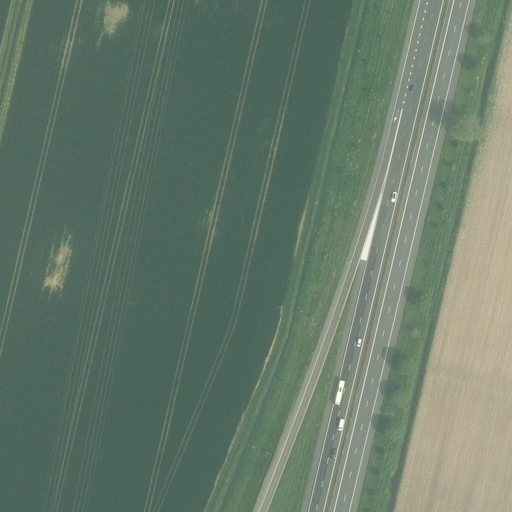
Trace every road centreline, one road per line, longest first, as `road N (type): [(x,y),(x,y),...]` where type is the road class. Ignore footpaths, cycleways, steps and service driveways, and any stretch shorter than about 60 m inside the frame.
road 1 (track): [(232,511),(303,325),(376,0)]
road 2 (motorway): [(341,511),(461,0)]
road 3 (track): [(483,0),(363,511)]
road 4 (motorway): [(409,110),(263,511)]
road 5 (motorway): [(409,110),(315,511)]
road 6 (track): [(16,0),(0,72),(0,131),(30,0)]
